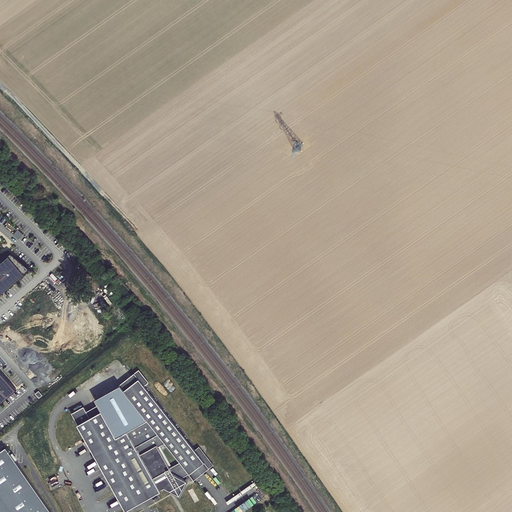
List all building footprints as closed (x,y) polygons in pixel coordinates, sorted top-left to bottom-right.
[(17,231),(13,236),(18,240),(22,236),(17,231)] [(0,294),(3,291),(4,292),(31,269),(11,253),(0,262),(0,294)] [(0,404),(17,390),(0,370),(0,404)] [(123,393),(142,377),(137,371),(119,387),(123,393)] [(190,475),(204,463),(194,451),(143,387),(147,384),(142,377),(123,393),(147,422),(116,439),(101,413),(89,420),(86,413),(83,408),(71,415),(126,511),(161,492),(160,491),(163,490),(164,489),(167,487),(172,485),(175,489),(180,487),(177,482),(181,479),(189,475),(190,475)] [(95,401),(98,406),(101,413),(116,439),(147,422),(123,393),(119,387),(95,401)] [(89,420),(101,413),(98,406),(86,413),(89,420)] [(51,511),(6,447),(0,451),(0,511),(51,511)] [(194,481),(213,466),(199,448),(194,451),(204,463),(190,475),(194,481)] [(164,489),(179,497),(187,483),(181,479),(177,482),(180,487),(175,489),(172,485),(167,487),(164,489)]
